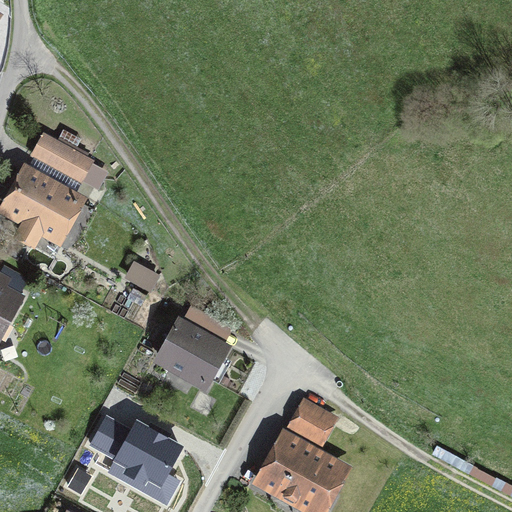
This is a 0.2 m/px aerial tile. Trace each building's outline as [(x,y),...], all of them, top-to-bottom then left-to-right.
[(45,138),(36,154),(80,179),(81,176),(96,184),(102,173),(87,165),(89,162),(45,138)] [(79,201),(26,172),(5,209),(58,238),(79,201)] [(158,276),(136,265),(129,278),(151,289),(158,276)] [(0,322),(1,319),(8,323),(22,297),(0,285),(0,283),(3,277),(0,275),(0,322)] [(204,384),(224,348),(180,323),(160,359),(204,384)] [(305,402),(291,429),(318,444),(333,418),(305,402)] [(261,481),(282,493),(282,499),(294,505),(299,502),(312,509),(324,487),(330,491),(343,469),(286,437),(261,481)] [(136,494),(127,511),(146,511),(152,501),(136,494)]
